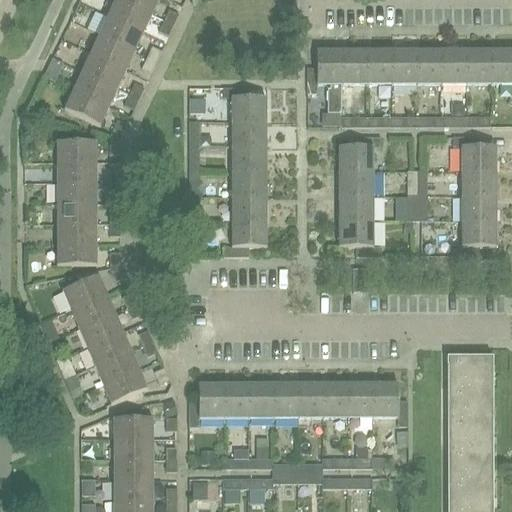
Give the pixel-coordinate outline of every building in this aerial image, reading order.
[(90,0),(90,2),(102,8),(106,0),(90,0)] [(117,0),(117,2),(153,19),(161,0),(117,0)] [(108,20),(145,37),(153,19),(117,2),(108,20)] [(170,13),(165,24),(175,29),(180,18),(170,13)] [(145,37),(108,20),(100,39),(136,56),(145,37)] [(160,35),(170,39),(175,29),(165,24),(160,35)] [(100,39),(91,57),(127,74),(136,56),(100,39)] [(153,50),(148,61),(157,66),(162,55),(153,50)] [(511,53),(492,54),(492,89),(511,88),(511,53)] [(342,89),(342,54),(317,54),(317,71),(308,71),(308,97),(317,97),(317,89),(342,89)] [(367,89),(367,54),(342,54),(342,89),(367,89)] [(392,89),(392,54),(367,54),(367,89),(392,89)] [(417,89),(417,54),(392,54),(392,89),(417,89)] [(442,89),(442,54),(417,54),(417,89),(442,89)] [(467,89),(467,54),(442,54),(442,89),(467,89)] [(492,89),(492,54),(467,54),(467,89),(492,89)] [(127,74),(91,57),(82,76),(118,93),(127,74)] [(143,72),(152,76),(157,66),(148,61),(143,72)] [(82,76),(74,94),(110,111),(118,93),(82,76)] [(136,88),(131,98),(140,103),(145,92),(136,88)] [(231,126),(266,126),(266,101),(248,101),(248,91),(223,92),(224,101),(231,101),(231,126)] [(110,111),(74,94),(65,113),(101,130),(110,111)] [(126,108),(135,113),(140,103),(131,98),(126,108)] [(392,130),(392,120),(367,121),(367,130),(392,130)] [(417,130),(417,120),(392,120),(392,130),(417,130)] [(442,130),(442,120),(417,120),(417,130),(442,130)] [(467,130),(467,120),(442,120),(442,130),(467,130)] [(467,120),(467,130),(490,130),(490,120),(467,120)] [(367,130),(367,121),(341,121),(341,130),(367,130)] [(122,142),(128,129),(119,124),(111,140),(122,142)] [(189,152),(200,151),(200,125),(189,125),(189,152)] [(232,151),(266,151),(266,126),(231,126),(232,151)] [(121,144),(122,142),(111,140),(111,141),(111,158),(121,158),(121,144)] [(462,175),(496,175),(496,150),(479,150),(479,140),(453,141),(453,150),(461,150),(462,175)] [(338,176),(373,175),(373,150),(381,150),(381,141),(356,141),(357,150),(338,150),(338,176)] [(57,146),(57,167),(97,167),(97,146),(57,146)] [(189,177),(200,176),(200,151),(189,152),(189,177)] [(232,176),(266,176),(266,151),(232,151),(232,176)] [(57,167),(57,187),(97,187),(97,177),(97,167),(57,167)] [(416,174),(414,174),(408,174),(407,177),(407,201),(416,200),(416,174)] [(427,174),(416,174),(416,200),(427,200),(427,174)] [(110,177),(110,187),(121,187),(121,177),(121,175),(111,175),(110,177)] [(373,201),(373,175),(338,176),(339,201),(373,201)] [(462,200),(496,200),(496,175),(462,175),(462,200)] [(200,176),(189,177),(189,202),(200,201),(200,176)] [(232,201),(267,201),(266,176),(232,176),(232,201)] [(97,208),(97,187),(57,187),(57,208),(97,208)] [(110,199),(121,199),(121,187),(110,187),(110,199)] [(206,200),(206,216),(228,216),(228,200),(206,200)] [(416,224),(416,200),(407,201),(408,225),(416,224)] [(427,200),(416,200),(416,224),(427,224),(427,200)] [(462,225),(496,225),(496,200),(462,200),(462,225)] [(200,201),(189,202),(189,225),(199,225),(200,201)] [(232,226),(266,226),(267,201),(232,201),(232,226)] [(373,226),(373,201),(339,201),(339,226),(373,226)] [(57,208),(57,228),(97,228),(97,208),(57,208)] [(110,215),(110,229),(121,229),(121,215),(110,215)] [(454,261),(478,260),(478,250),(496,250),(496,225),(462,225),(462,250),(454,250),(454,261)] [(224,261),(249,261),(249,251),(267,251),(266,226),(232,226),(232,251),(224,251),(224,261)] [(373,250),(373,226),(339,226),(339,251),(356,251),(356,260),(381,260),(381,250),(373,250)] [(57,228),(57,249),(97,249),(97,228),(57,228)] [(110,240),(121,240),(121,229),(110,229),(110,240)] [(97,270),(97,249),(57,249),(57,270),(97,270)] [(110,257),(110,271),(121,269),(121,257),(110,257)] [(121,269),(110,271),(116,285),(126,281),(121,269)] [(369,296),(369,273),(353,273),(353,296),(369,296)] [(71,313),(107,298),(99,279),(63,294),(71,313)] [(123,301),(127,311),(137,307),(133,296),(123,301)] [(71,313),(79,332),(115,317),(107,298),(71,313)] [(132,323),(142,318),(137,307),(127,311),(132,323)] [(79,332),(87,351),(123,336),(115,317),(79,332)] [(139,338),(143,349),(153,345),(149,334),(139,338)] [(87,351),(95,370),(131,354),(123,336),(87,351)] [(148,360),(158,356),(153,345),(143,349),(148,360)] [(95,370),(103,389),(139,373),(131,354),(95,370)] [(492,511),(492,361),(447,361),(447,511),(492,511)] [(160,387),(170,383),(165,372),(154,376),(160,387)] [(139,373),(103,389),(111,408),(147,392),(139,373)] [(249,388),(249,423),(274,423),(274,387),(249,388)] [(274,387),(274,423),(299,422),(299,387),(274,387)] [(299,387),(299,422),(324,422),(323,387),(299,387)] [(323,387),(324,422),(348,422),(348,387),(323,387)] [(348,387),(348,422),(373,422),(373,387),(348,387)] [(373,387),(373,422),(398,422),(398,430),(408,430),(408,405),(398,405),(398,387),(373,387)] [(199,405),(189,405),(189,431),(199,431),(199,423),(224,423),(224,388),(199,388),(199,405)] [(224,388),(224,423),(249,423),(249,388),(224,388)] [(114,442),(154,442),(154,422),(114,422),(114,442)] [(177,435),(177,422),(166,422),(166,435),(177,435)] [(114,463),(154,463),(154,442),(114,442),(114,463)] [(177,463),(177,451),(166,452),(167,463),(177,463)] [(249,472),(249,462),(223,462),(223,473),(249,472)] [(249,462),(249,472),(273,472),(273,477),(274,476),(274,468),(273,468),(273,462),(249,462)] [(299,477),(322,477),(322,472),(324,472),(324,462),(322,462),(322,468),(299,468),(299,477)] [(324,462),(324,472),(349,472),(349,462),(324,462)] [(349,462),(349,472),(373,472),(373,462),(349,462)] [(114,484),(154,483),(154,463),(114,463),(114,484)] [(177,463),(167,463),(167,476),(177,476),(177,463)] [(299,477),(299,468),(274,468),(274,476),(299,477)] [(274,476),(273,477),(273,482),(249,482),(249,493),(273,493),(273,487),(274,487),(274,476)] [(274,476),(274,487),(299,487),(299,477),(274,476)] [(324,493),(324,482),(322,482),(322,477),(299,477),(299,487),(323,487),(323,493),(324,493)] [(249,493),(249,482),(223,482),(223,493),(249,493)] [(349,493),(349,482),(324,482),(324,493),(349,493)] [(349,482),(349,493),(373,492),(373,482),(349,482)] [(114,504),(154,504),(154,483),(114,484),(114,504)] [(192,502),(207,502),(207,485),(192,485),(192,502)] [(167,492),(167,504),(177,504),(177,492),(167,492)]
